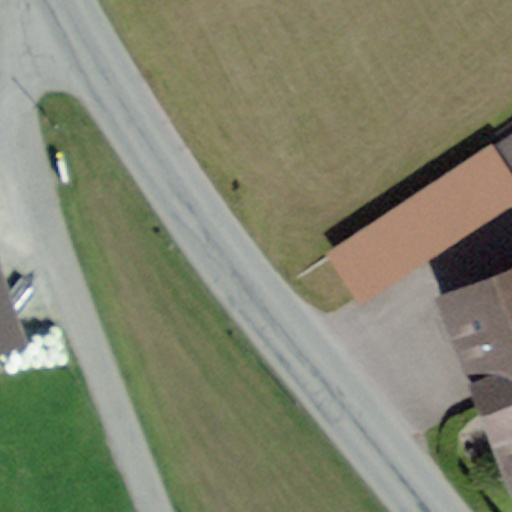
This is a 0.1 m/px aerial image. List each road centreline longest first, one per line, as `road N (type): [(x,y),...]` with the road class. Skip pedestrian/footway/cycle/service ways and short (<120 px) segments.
road 1 (tertiary): [(60,0),(159,161),(434,511)]
road 2 (unclassified): [(159,511),(29,195),(12,88),(25,37),(55,0)]
